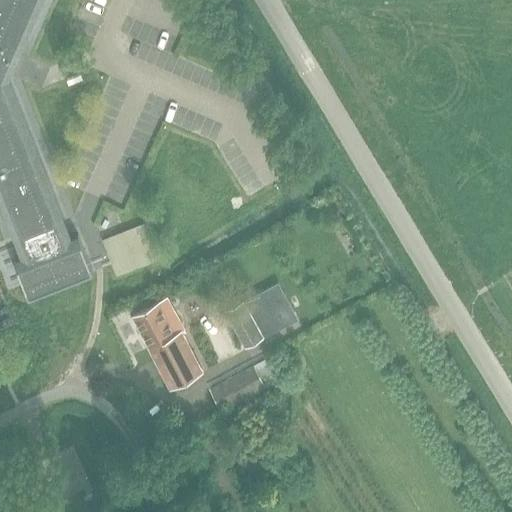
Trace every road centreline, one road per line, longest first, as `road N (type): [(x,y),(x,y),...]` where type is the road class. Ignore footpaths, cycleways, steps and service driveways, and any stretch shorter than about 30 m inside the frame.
road 1 (unclassified): [(450,308),(263,0)]
road 2 (residential): [(0,424),(74,390),(113,416)]
